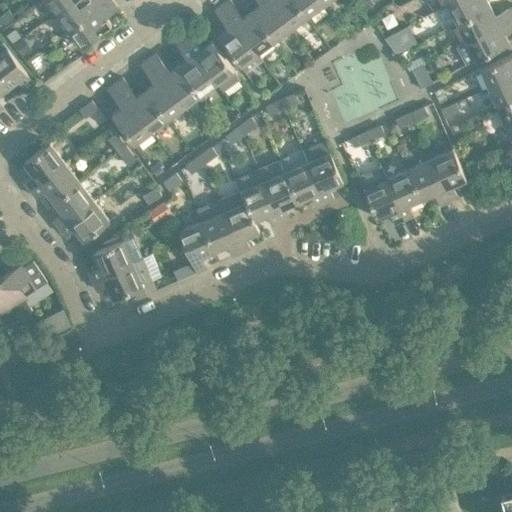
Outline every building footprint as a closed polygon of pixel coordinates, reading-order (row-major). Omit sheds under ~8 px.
[(47,0),(56,12),(72,0),(47,0)] [(72,0),(56,12),(68,28),(106,0),(72,0)] [(112,0),(106,0),(68,28),(80,45),(111,23),(106,16),(118,7),(112,0)] [(230,0),(225,0),(221,3),(257,52),(273,40),(252,10),(243,16),(230,0)] [(258,0),(261,3),(252,10),(273,40),(290,27),(269,0),(258,0)] [(269,0),(290,27),(306,15),(294,0),(269,0)] [(294,0),(306,15),(323,3),(320,0),(294,0)] [(454,0),(448,3),(457,21),(490,4),(487,0),(454,0)] [(257,52),(221,3),(214,9),(228,27),(218,34),(245,71),(262,58),(257,52)] [(490,4),(457,21),(466,40),(511,15),(511,5),(495,14),(490,4)] [(509,41),(503,31),(511,26),(511,15),(466,40),(456,45),(466,63),(509,41)] [(239,77),(233,69),(211,39),(202,46),(188,28),(180,33),(216,81),(222,89),(239,77)] [(187,57),(178,64),(200,94),(216,81),(180,33),(173,39),(187,57)] [(7,46),(0,51),(0,77),(7,87),(18,78),(26,88),(34,81),(7,46)] [(155,52),(148,57),(184,106),(200,94),(178,64),(169,70),(155,52)] [(511,53),(480,67),(488,87),(511,76),(511,53)] [(154,81),(147,87),(169,117),(184,106),(148,57),(140,63),(154,81)] [(122,76),(115,82),(151,130),(169,117),(147,87),(136,95),(122,76)] [(511,76),(488,87),(497,105),(511,98),(511,76)] [(134,143),(151,130),(115,82),(107,87),(121,106),(112,113),(134,143)] [(294,92),(280,98),(284,107),(298,101),(294,92)] [(269,114),(284,107),(280,98),(265,105),(269,114)] [(511,98),(497,105),(505,124),(511,120),(511,98)] [(92,99),(79,109),(85,117),(97,107),(92,99)] [(424,105),(409,111),(413,120),(428,114),(424,105)] [(399,127),(413,120),(409,111),(395,117),(399,127)] [(250,116),(237,126),(243,134),(256,124),(250,116)] [(380,124),(365,130),(369,140),(384,133),(380,124)] [(230,143),(243,134),(237,126),(224,135),(230,143)] [(355,146),(369,140),(365,130),(351,137),(355,146)] [(116,131),(107,137),(117,150),(125,144),(116,131)] [(343,180),(325,139),(302,149),(325,201),(334,197),(329,186),(343,180)] [(33,173),(23,180),(29,188),(65,161),(49,141),(24,161),(33,173)] [(125,144),(117,150),(127,163),(135,157),(125,144)] [(210,146),(197,155),(203,163),(216,154),(210,146)] [(453,148),(430,158),(448,199),(457,195),(452,184),(466,178),(453,148)] [(325,201),(302,149),(280,158),(298,200),(311,194),(316,205),(325,201)] [(203,163),(197,155),(184,165),(190,173),(203,163)] [(298,200),(280,158),(258,168),(281,220),(290,216),(285,205),(298,200)] [(430,158),(408,167),(421,197),(434,192),(439,203),(448,199),(430,158)] [(65,161),(29,188),(35,196),(45,188),(53,200),(79,180),(65,161)] [(408,167),(386,177),(404,218),(413,214),(408,203),(421,197),(408,167)] [(281,220),(258,168),(235,178),(240,189),(241,189),(254,219),(267,213),(272,224),(281,220)] [(181,180),(175,172),(162,181),(168,189),(181,180)] [(395,222),(404,218),(386,177),(363,187),(376,217),(390,211),(395,222)] [(79,180),(53,200),(62,211),(53,218),(59,226),(94,199),(79,180)] [(156,186),(142,194),(147,203),(161,194),(156,186)] [(241,189),(240,189),(218,199),(241,250),(250,247),(245,236),(259,230),(254,219),(241,189)] [(94,199),(59,226),(65,234),(74,226),(83,238),(109,218),(94,199)] [(241,250),(218,199),(196,208),(201,219),(214,249),(227,243),(232,254),(241,250)] [(164,201),(151,210),(156,218),(170,210),(164,201)] [(201,255),(214,249),(201,219),(178,229),(196,270),(206,266),(201,255)] [(122,238),(92,251),(99,265),(88,269),(91,278),(132,260),(122,238)] [(141,256),(132,260),(91,278),(95,287),(106,282),(112,296),(133,287),(137,296),(156,288),(141,256)] [(19,262),(0,275),(0,285),(20,317),(29,311),(20,298),(36,287),(19,262)] [(188,263),(173,269),(177,278),(192,272),(188,263)] [(0,311),(3,309),(12,322),(20,317),(0,285),(0,311)] [(50,314),(35,321),(44,339),(59,331),(50,314)] [(499,511),(505,511),(511,511),(511,491),(496,495),(499,511)]
